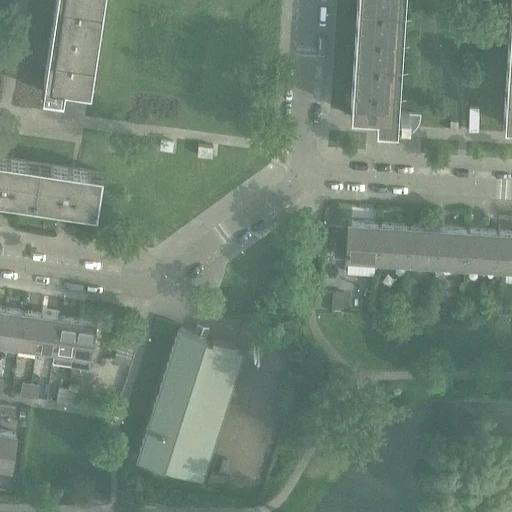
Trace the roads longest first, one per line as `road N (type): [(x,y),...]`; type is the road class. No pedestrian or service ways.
road 1 (residential): [(301,173),(165,274),(133,283),(0,266)]
road 2 (residential): [(511,191),(301,173)]
road 3 (residential): [(301,173),(311,0)]
